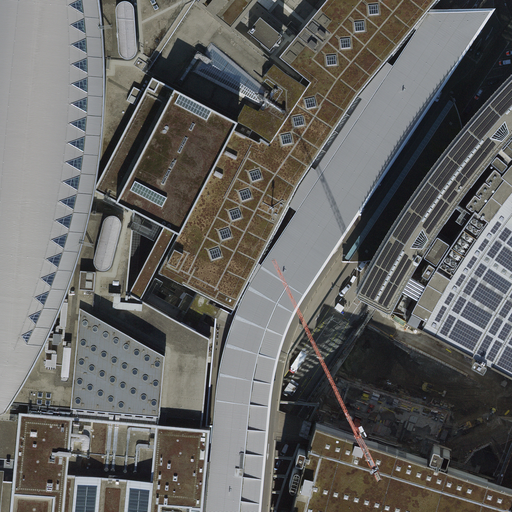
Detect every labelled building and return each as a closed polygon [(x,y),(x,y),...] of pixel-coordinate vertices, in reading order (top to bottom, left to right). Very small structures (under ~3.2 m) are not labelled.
[(0,0),(0,453),(14,455),(18,408),(65,412),(75,301),(95,187),(152,76),(199,5),(197,0),(0,0)] [(231,32),(199,5),(152,76),(236,120),(232,128),(179,231),(159,271),(196,289),(211,297),(250,317),(251,315),(264,322),(263,324),(281,333),(290,320),(295,312),(369,201),(474,42),(485,27),(464,10),(463,11),(457,7),(452,2),(454,1),(452,0),(257,0),(235,27),(231,32)] [(235,27),(257,0),(203,0),(199,5),(231,32),(235,27)] [(152,76),(95,187),(153,218),(165,224),(176,230),(179,231),(232,128),(236,120),(152,76)] [(473,119),(463,131),(458,137),(443,155),(430,173),(416,192),(403,211),(391,230),(379,250),(374,259),(371,264),(369,268),(366,272),(364,277),(361,281),(359,286),(357,290),(357,291),(358,290),(359,291),(358,293),(377,303),(388,308),(389,306),(391,307),(391,308),(395,300),(400,291),(405,283),(409,275),(414,267),(419,259),(424,251),(425,252),(425,253),(429,256),(431,255),(438,260),(450,242),(438,234),(436,234),(435,234),(438,229),(441,224),(444,220),(447,215),(451,210),(454,206),(457,201),(463,193),(470,185),(476,177),(482,169),(489,161),(495,153),(502,145),(503,146),(503,148),(508,152),(511,147),(511,77),(505,85),(494,96),(484,107),(473,119)] [(362,261),(374,259),(379,250),(391,230),(403,211),(416,192),(430,173),(443,155),(458,137),(463,131),(461,119),(459,113),(458,110),(457,107),(456,104),(452,96),(452,97),(454,102),(388,202),(393,205),(389,211),(387,209),(382,216),(385,218),(381,224),(372,218),(366,227),(370,229),(349,261),(343,261),(342,262),(351,262),(362,261)] [(422,270),(429,274),(405,317),(477,354),(476,355),(475,356),(472,361),(473,362),(476,363),(483,367),(484,367),(487,362),(487,361),(486,361),(486,360),(487,359),(494,363),(507,370),(510,371),(511,372),(511,159),(511,160),(508,164),(507,163),(507,161),(497,152),(492,159),(501,168),(504,168),(501,172),(501,169),(495,165),(486,176),(491,181),(490,182),(485,178),(477,188),(482,194),(481,195),(475,190),(466,202),(472,207),(474,207),(466,218),(465,217),(467,214),(460,210),(456,216),(463,222),(450,242),(438,260),(437,262),(435,264),(435,263),(429,259),(422,270)] [(210,426),(202,425),(210,337),(196,329),(181,321),(140,298),(129,291),(127,291),(134,220),(148,227),(153,218),(95,187),(75,301),(65,412),(18,408),(14,455),(22,456),(19,491),(12,491),(10,511),(201,511),(204,494),(206,473),(207,459),(210,426)] [(165,224),(129,291),(140,298),(176,230),(165,224)] [(196,289),(181,321),(196,329),(211,297),(196,289)] [(262,369),(257,366),(251,374),(256,377),(262,369)] [(315,422),(308,444),(307,449),(306,449),(305,448),(299,446),(296,457),(296,459),(302,460),(304,460),(301,470),(300,469),(300,468),(299,466),(296,465),(293,466),(289,481),(291,485),(294,486),(296,483),(297,483),(296,487),(295,491),(295,495),(294,499),(293,503),(292,507),(291,511),(290,510),(289,510),(289,509),(282,508),(281,511),(511,511),(511,510),(511,485),(507,484),(497,481),(446,464),(450,451),(434,446),(430,459),(348,431),(349,427),(333,422),(332,426),(325,424),(316,420),(315,422)] [(0,511),(10,511),(12,491),(19,491),(22,456),(14,455),(0,453),(0,511)]
